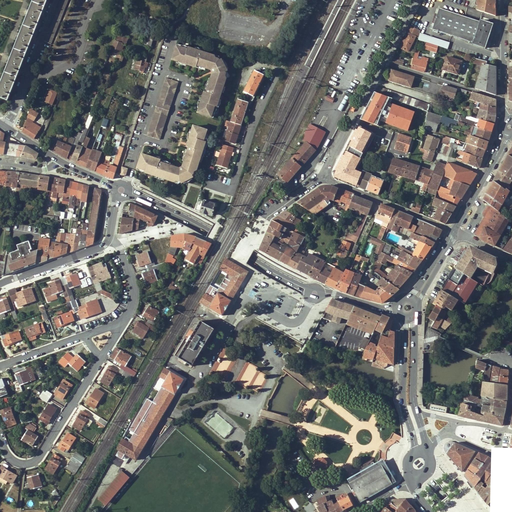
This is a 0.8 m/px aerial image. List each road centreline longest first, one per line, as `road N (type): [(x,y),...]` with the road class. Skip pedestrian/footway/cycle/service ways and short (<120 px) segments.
road 1 (secondary): [(397,309),(304,288),(128,192)]
road 2 (unclassified): [(215,225),(261,104),(313,0)]
road 3 (unknown): [(110,185),(171,0)]
road 4 (residential): [(100,357),(34,463),(19,464),(0,443)]
road 5 (residential): [(453,230),(321,176)]
road 6 (secondary): [(401,315),(402,395),(415,453)]
road 7 (residential): [(321,176),(384,61)]
road 8 (residential): [(502,98),(384,61)]
road 9 (residential): [(30,83),(77,61),(89,10),(100,0)]
